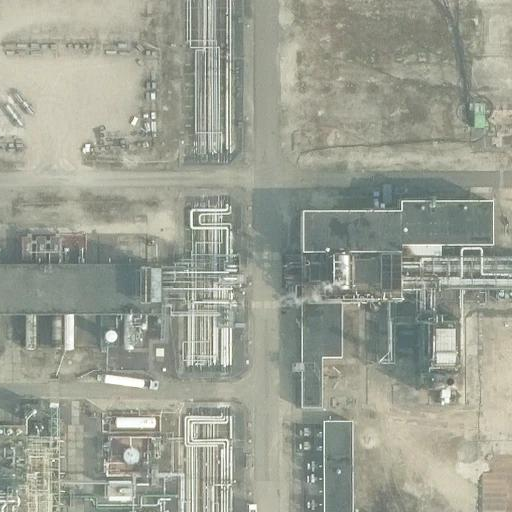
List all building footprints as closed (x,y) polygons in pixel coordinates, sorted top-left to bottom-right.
[(455,54),(446,0),(348,0),(346,0),(329,33),(324,33),(327,51),(318,56),(328,62),(330,73),(337,72),(342,107),(365,103),(367,107),(383,115),(390,102),(425,96),(437,115),(436,115),(450,122),(460,121),(478,86),(458,55),(455,54)] [(489,246),(489,203),(398,203),(398,212),(299,213),(300,253),(398,254),(398,246),(489,246)] [(320,409),(320,377),(320,358),(340,359),(340,306),(300,306),(299,409),(320,409)] [(452,365),(454,330),(434,329),(432,364),(452,365)] [(21,457),(22,425),(0,424),(0,466),(11,467),(11,457),(21,457)] [(322,426),(321,459),(321,511),(350,511),(350,427),(322,426)] [(131,498),(131,486),(106,486),(106,498),(131,498)]
